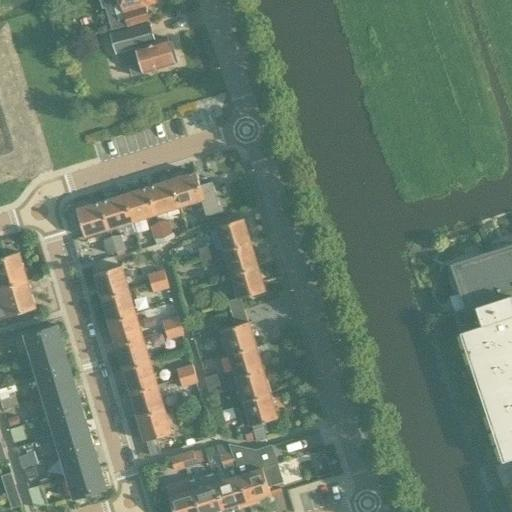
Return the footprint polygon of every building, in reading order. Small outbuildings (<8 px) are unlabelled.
[(101,0),(104,8),(122,2),(124,12),(144,6),(156,2),(155,0),(101,0)] [(144,6),(124,12),(127,21),(127,22),(147,16),(144,6)] [(132,76),(174,63),(167,37),(155,41),(150,23),(110,34),(116,54),(136,48),(140,63),(129,66),(132,76)] [(0,158),(12,155),(4,127),(0,128),(0,158)] [(212,182),(201,185),(197,172),(172,179),(181,206),(202,199),(207,215),(221,210),(212,182)] [(149,187),(157,213),(181,206),(172,179),(149,187)] [(125,194),(134,221),(157,213),(149,187),(125,194)] [(102,202),(110,228),(134,221),(125,194),(102,202)] [(86,236),(110,228),(102,202),(78,209),(86,236)] [(217,226),(224,251),(251,243),(244,218),(217,226)] [(168,221),(160,222),(165,238),(172,233),(168,221)] [(160,222),(151,226),(155,238),(165,238),(160,222)] [(121,235),(112,236),(117,252),(125,249),(121,235)] [(112,236),(104,241),(108,253),(117,252),(112,236)] [(224,251),(231,275),(258,267),(251,243),(224,251)] [(511,244),(451,265),(466,309),(511,294),(511,244)] [(199,248),(200,257),(216,253),(212,245),(199,248)] [(0,288),(28,280),(19,252),(0,257),(0,288)] [(216,253),(200,257),(204,265),(217,261),(216,253)] [(95,273),(103,298),(130,290),(122,265),(95,273)] [(258,267),(231,275),(239,299),(229,302),(233,314),(245,311),(241,298),(266,291),(258,267)] [(149,275),(151,283),(167,279),(164,270),(149,275)] [(167,279),(151,283),(154,292),(169,287),(167,279)] [(36,308),(28,280),(0,288),(0,295),(3,304),(0,304),(0,317),(0,319),(36,308)] [(110,321),(137,313),(130,290),(103,298),(110,321)] [(511,458),(511,294),(466,309),(454,313),(503,462),(511,458)] [(245,311),(233,314),(236,325),(223,330),(230,355),(257,347),(250,322),(248,323),(245,311)] [(117,345),(144,337),(137,313),(110,321),(117,345)] [(163,322),(166,330),(181,326),(178,317),(163,322)] [(181,326),(166,330),(168,339),(184,334),(181,326)] [(26,336),(32,357),(63,347),(57,327),(26,336)] [(124,369),(151,361),(144,337),(117,345),(124,369)] [(32,357),(38,377),(69,367),(63,347),(32,357)] [(264,370),(257,347),(230,355),(237,378),(264,370)] [(131,393),(158,385),(151,361),(124,369),(131,393)] [(177,369),(180,378),(195,373),(193,364),(177,369)] [(38,377),(44,397),(75,387),(69,367),(38,377)] [(271,394),(264,370),(237,378),(244,402),(271,394)] [(195,373),(180,378),(183,387),(198,382),(195,373)] [(221,373),(205,378),(208,386),(223,382),(221,373)] [(223,382),(208,386),(211,395),(226,391),(223,382)] [(138,416),(165,408),(158,385),(131,393),(138,416)] [(44,397),(50,417),(81,407),(75,387),(44,397)] [(278,418),(271,394),(244,402),(251,425),(253,425),(258,441),(268,438),(263,423),(278,418)] [(1,400),(3,408),(18,404),(15,396),(1,400)] [(50,417),(56,437),(87,427),(81,407),(50,417)] [(172,433),(165,408),(138,416),(145,441),(146,441),(151,456),(161,453),(157,437),(172,433)] [(17,416),(7,419),(10,428),(20,425),(17,416)] [(20,426),(10,429),(14,443),(27,439),(23,425),(20,426)] [(56,437),(62,457),(93,447),(87,427),(56,437)] [(222,444),(218,446),(221,454),(231,451),(232,451),(231,446),(222,444)] [(241,448),(231,446),(232,451),(237,465),(240,476),(248,501),(272,494),(269,484),(282,480),(271,446),(266,448),(256,451),(241,448)] [(62,457),(68,477),(99,467),(93,447),(62,457)] [(231,451),(221,454),(225,468),(237,465),(232,451),(231,451)] [(33,452),(19,456),(23,469),(37,464),(33,452)] [(187,467),(197,464),(193,452),(183,455),(187,467)] [(183,455),(171,459),(175,471),(187,467),(183,455)] [(229,479),(217,483),(225,509),(248,501),(240,476),(237,465),(225,468),(229,479)] [(34,467),(24,471),(27,480),(37,477),(34,467)] [(99,467),(68,477),(74,497),(105,488),(99,467)] [(6,491),(16,488),(11,472),(1,476),(6,491)] [(214,473),(190,480),(192,485),(194,491),(200,511),(214,511),(225,509),(217,483),(214,473)] [(47,505),(42,485),(29,489),(34,509),(47,505)] [(21,505),(16,488),(6,491),(11,508),(21,505)] [(200,511),(194,491),(170,498),(174,511),(200,511)]
